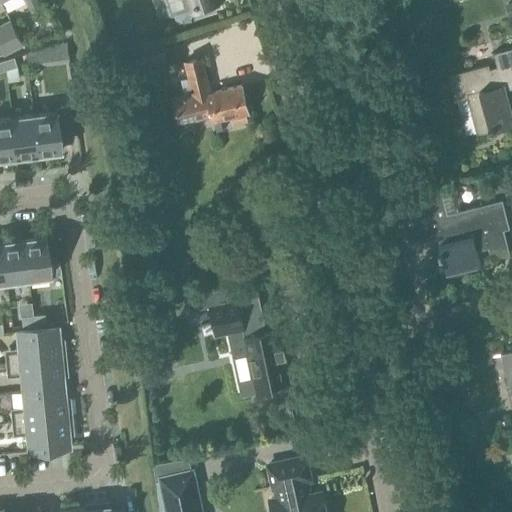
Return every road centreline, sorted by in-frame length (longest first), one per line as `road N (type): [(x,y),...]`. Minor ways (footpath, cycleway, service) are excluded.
road 1 (residential): [(0,205),(71,195),(104,457),(86,479),(0,486)]
road 2 (unclassified): [(366,340),(311,117),(271,0)]
road 3 (unclassified): [(397,511),(366,340)]
road 4 (residential): [(366,340),(511,296)]
